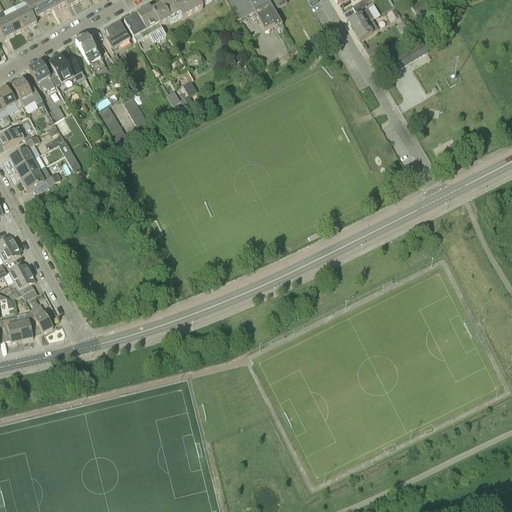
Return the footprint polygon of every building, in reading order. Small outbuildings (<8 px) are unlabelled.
[(28,9),(34,21),(45,15),(36,0),(34,0),(25,4),(28,9)] [(36,0),(45,15),(55,10),(50,0),(36,0)] [(66,5),(63,0),(50,0),(55,10),(66,5)] [(63,0),(66,5),(68,9),(78,4),(76,0),(63,0)] [(183,22),(192,17),(183,0),(181,0),(179,2),(177,0),(165,0),(163,1),(164,4),(160,6),(161,8),(151,13),(160,29),(171,23),(171,22),(180,17),(183,22)] [(200,6),(211,0),(183,0),(192,17),(203,11),(200,6)] [(224,0),(237,25),(254,15),(255,14),(247,1),(245,2),(244,0),(224,0)] [(269,3),(267,0),(244,0),(245,2),(247,1),(255,14),(254,15),(255,15),(264,33),(274,28),(275,30),(282,27),(274,12),(269,3)] [(274,0),(269,3),(274,12),(287,4),(284,0),(274,0)] [(365,0),(363,2),(351,9),(355,15),(367,8),(366,6),(368,5),(375,0),(365,0)] [(423,1),(410,8),(417,20),(430,12),(423,1)] [(28,9),(17,14),(26,30),(37,25),(34,21),(28,9)] [(166,39),(160,29),(151,13),(149,9),(136,17),(148,38),(149,38),(153,46),(166,39)] [(348,22),(354,33),(371,22),(373,21),(368,10),(348,22)] [(15,36),(26,30),(17,14),(6,20),(15,36)] [(143,41),(148,38),(136,17),(124,23),(133,41),(140,37),(143,41)] [(0,34),(4,42),(15,36),(6,20),(0,23),(0,34)] [(371,22),(354,33),(360,43),(377,32),(371,22)] [(402,39),(409,34),(403,24),(396,28),(402,39)] [(111,53),(130,43),(120,25),(105,33),(109,41),(106,43),(111,53)] [(99,61),(91,47),(86,38),(75,44),(89,68),(95,80),(105,75),(98,62),(99,61)] [(379,52),(376,46),(365,52),(369,58),(377,53),(379,52)] [(384,66),(390,76),(417,60),(411,50),(384,66)] [(116,57),(110,60),(115,69),(118,74),(124,71),(116,57)] [(54,74),(49,77),(51,80),(56,89),(61,86),(63,89),(75,82),(61,59),(49,66),(54,74)] [(49,77),(46,72),(41,64),(28,71),(40,91),(45,88),(48,94),(55,90),(50,81),(51,80),(49,77)] [(41,105),(37,97),(33,88),(27,78),(27,79),(32,88),(28,91),(23,81),(12,87),(16,94),(15,94),(18,98),(23,108),(24,108),(25,110),(35,104),(36,107),(41,105)] [(188,98),(190,99),(197,95),(191,84),(183,88),(188,98)] [(18,98),(15,94),(10,97),(7,90),(0,93),(0,106),(7,118),(23,108),(18,98)] [(180,105),(180,103),(174,93),(166,97),(173,109),(180,105)] [(121,102),(124,108),(134,102),(131,97),(121,102)] [(184,101),(188,107),(193,105),(190,99),(188,98),(184,101)] [(183,110),(188,107),(184,101),(180,103),(180,105),(183,110)] [(124,108),(127,114),(137,108),(134,102),(124,108)] [(127,114),(131,119),(141,114),(137,108),(127,114)] [(48,115),(54,126),(65,120),(59,109),(48,115)] [(101,121),(112,114),(108,109),(98,115),(101,121)] [(105,126),(115,120),(112,114),(101,121),(105,126)] [(131,119),(134,125),(144,119),(141,114),(131,119)] [(134,125),(137,131),(147,125),(144,119),(134,125)] [(108,132),(118,125),(115,120),(105,126),(108,132)] [(111,137),(121,131),(118,125),(108,132),(111,137)] [(147,125),(137,131),(140,136),(150,131),(147,125)] [(58,135),(56,129),(49,133),(52,138),(58,135)] [(23,139),(18,130),(0,139),(0,144),(3,150),(23,139)] [(114,142),(125,136),(121,131),(111,137),(114,142)] [(125,136),(114,142),(118,148),(128,142),(125,136)] [(40,145),(37,138),(25,145),(28,151),(40,145)] [(105,149),(95,154),(99,160),(108,155),(105,149)] [(8,161),(15,172),(33,162),(27,151),(8,161)] [(81,172),(72,155),(64,159),(74,176),(81,172)] [(15,172),(21,183),(39,173),(33,162),(15,172)] [(39,173),(21,183),(26,194),(45,184),(39,173)] [(45,183),(48,189),(61,183),(58,176),(45,183)] [(0,256),(16,248),(13,243),(10,239),(0,244),(0,256)] [(16,248),(0,256),(0,259),(4,267),(20,258),(18,254),(18,253),(16,248)] [(13,284),(30,276),(28,271),(27,271),(25,267),(9,275),(13,284)] [(22,297),(34,291),(31,287),(35,285),(33,281),(30,276),(13,284),(18,293),(10,298),(12,302),(22,297)] [(22,297),(26,304),(37,298),(34,291),(22,297)] [(0,302),(6,301),(8,311),(13,310),(12,303),(6,300),(0,297),(0,302)] [(30,315),(39,331),(40,331),(43,336),(53,330),(40,308),(31,313),(32,314),(30,315)] [(26,323),(18,325),(17,325),(21,344),(33,341),(31,334),(37,333),(39,331),(30,315),(25,316),(26,323)] [(10,343),(11,346),(21,344),(17,325),(18,325),(17,319),(0,322),(0,326),(4,344),(10,343)]
